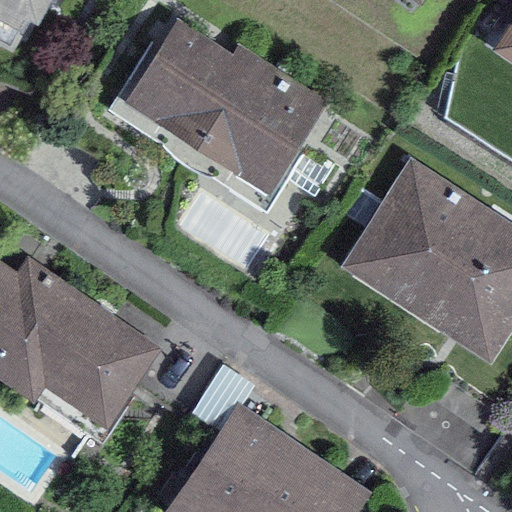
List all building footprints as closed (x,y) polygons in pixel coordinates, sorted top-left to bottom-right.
[(0,0),(0,29),(17,39),(35,5),(43,10),(48,0),(0,0)] [(329,96),(239,37),(234,46),(181,11),(160,43),(152,38),(111,101),(269,204),(309,143),(302,138),(329,96)] [(511,16),(498,37),(511,46),(511,16)] [(511,214),(414,150),(381,200),(359,186),(345,209),(366,223),(347,252),(497,350),(511,326),(511,214)] [(161,341),(28,249),(18,263),(0,250),(0,364),(105,437),(135,394),(128,389),(161,341)] [(258,378),(225,357),(191,407),(219,426),(167,503),(180,511),(355,511),(374,485),(244,399),(258,378)]
